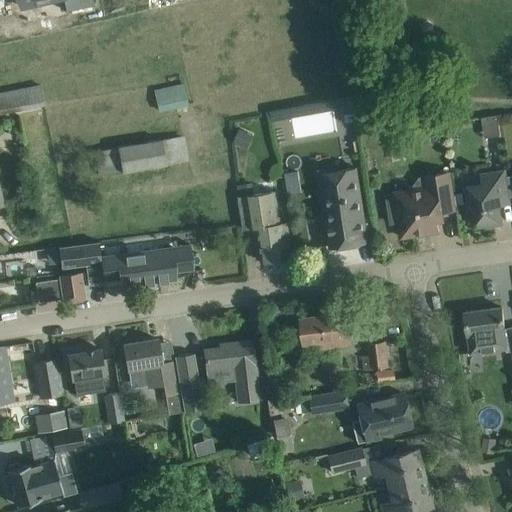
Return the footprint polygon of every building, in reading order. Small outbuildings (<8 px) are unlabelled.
[(19,0),(22,8),(54,0),(63,0),(67,12),(94,5),(92,0),(19,0)] [(154,90),(159,113),(189,106),(184,83),(154,90)] [(0,115),(45,106),(41,84),(0,92),(0,115)] [(377,91),(356,95),(361,115),(381,110),(377,91)] [(242,146),(248,133),(239,129),(234,142),(242,146)] [(94,152),(98,175),(189,160),(185,135),(94,152)] [(331,217),(326,218),(330,248),(368,242),(356,168),(324,173),(331,217)] [(479,225),(482,225),(486,228),(492,227),(495,223),(502,222),(498,199),(510,198),(507,178),(506,169),(481,173),(482,184),(466,187),(466,191),(469,209),(467,209),(469,223),(479,221),(479,225)] [(297,171),(284,173),(287,194),(301,192),(297,171)] [(390,224),(399,222),(401,237),(439,232),(436,217),(441,216),(440,212),(455,209),(452,190),(448,172),(425,176),(425,177),(419,178),(413,186),(413,190),(385,194),(390,224)] [(289,241),(286,222),(279,224),(273,191),(238,197),(243,230),(257,227),(262,262),(288,258),(285,241),(289,241)] [(98,242),(59,247),(62,269),(87,265),(101,263),(100,257),(98,242)] [(178,247),(100,257),(101,263),(102,269),(126,266),(128,279),(181,272),(178,247)] [(81,271),(59,274),(63,302),(85,299),(81,271)] [(57,295),(55,279),(40,280),(42,296),(57,295)] [(511,327),(505,328),(502,307),(465,312),(471,353),(510,348),(511,356),(511,327)] [(336,342),(351,340),(369,338),(367,321),(349,323),(347,312),(300,318),(303,346),(319,344),(320,349),(337,347),(336,342)] [(175,361),(162,363),(158,339),(124,345),(128,369),(146,366),(149,386),(164,383),(167,400),(163,401),(165,412),(183,409),(175,361)] [(269,392),(265,363),(255,364),(252,340),(220,344),(220,348),(204,350),(207,370),(215,369),(217,382),(237,379),(239,396),(269,392)] [(368,344),(369,355),(362,355),(363,367),(387,365),(385,343),(368,344)] [(105,390),(102,375),(104,374),(100,349),(88,351),(87,346),(63,350),(66,372),(71,371),(73,380),(74,380),(76,395),(105,390)] [(0,347),(0,401),(13,400),(4,347),(0,347)] [(193,350),(174,353),(184,411),(203,408),(193,350)] [(35,362),(41,398),(61,394),(55,359),(35,362)] [(310,398),(313,412),(347,406),(344,392),(310,398)] [(105,396),(108,416),(121,414),(118,393),(105,396)] [(358,404),(361,419),(352,421),(357,443),(379,438),(378,434),(411,426),(403,393),(358,404)] [(64,411),(35,416),(38,433),(67,428),(64,411)] [(274,424),(276,436),(279,450),(293,447),(288,422),(274,424)] [(85,446),(81,429),(52,435),(56,451),(85,446)] [(279,450),(276,436),(248,444),(252,456),(279,450)] [(386,472),(390,487),(424,478),(417,450),(364,464),(360,448),(327,457),(331,472),(355,466),(358,478),(375,473),(375,475),(386,472)] [(40,497),(63,491),(54,460),(31,466),(31,464),(19,467),(18,463),(9,465),(10,470),(8,470),(10,475),(5,476),(8,488),(13,487),(18,505),(41,499),(40,497)] [(300,476),(285,479),(289,498),(304,494),(300,476)] [(424,478),(390,487),(394,501),(383,503),(384,511),(410,511),(432,507),(424,478)] [(123,498),(119,482),(78,493),(82,509),(123,498)]
